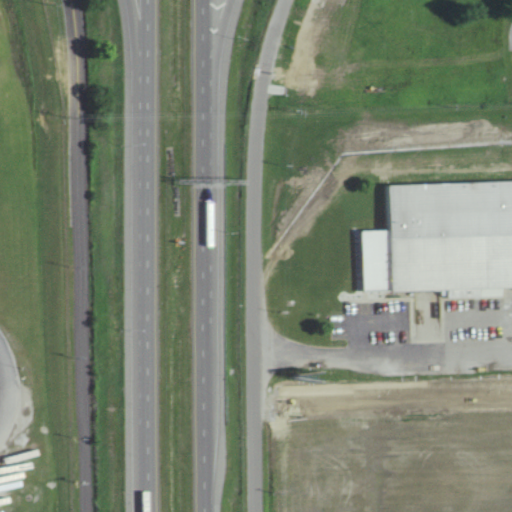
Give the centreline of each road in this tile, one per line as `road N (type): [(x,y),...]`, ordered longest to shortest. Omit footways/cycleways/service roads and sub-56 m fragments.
road 1 (residential): [(262,511),(261,88),(288,0)]
road 2 (motorway): [(205,511),(203,0)]
road 3 (motorway): [(147,0),(149,511)]
road 4 (residential): [(88,511),(74,11)]
